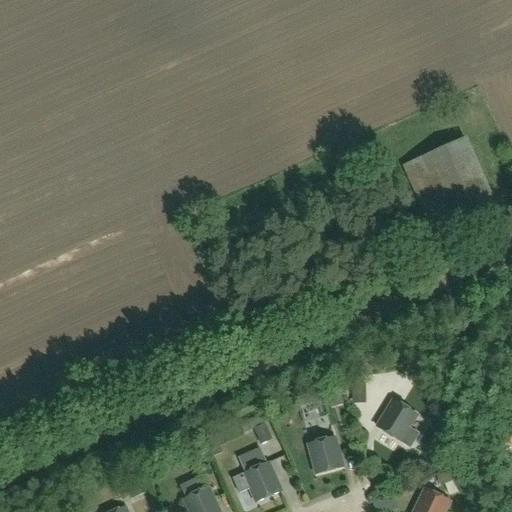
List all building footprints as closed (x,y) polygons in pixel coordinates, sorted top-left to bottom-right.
[(429,225),(484,201),(458,142),(403,167),(429,225)] [(411,449),(419,435),(409,429),(417,416),(394,402),(378,429),(411,449)] [(317,476),(343,469),(334,438),(309,445),(317,476)] [(267,464),(260,448),(239,458),(246,474),(233,480),(240,494),(251,489),(257,504),(281,493),(268,464),(267,464)] [(146,494),(137,474),(123,480),(122,477),(111,482),(119,501),(129,497),(131,500),(146,494)] [(190,511),(219,511),(208,489),(185,500),(190,511)] [(444,511),(450,502),(426,491),(415,511),(444,511)]
